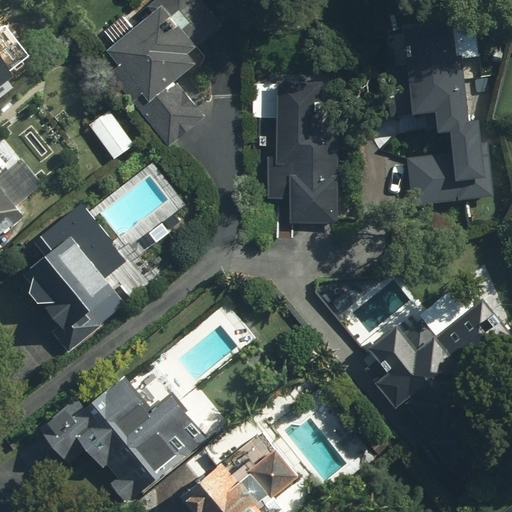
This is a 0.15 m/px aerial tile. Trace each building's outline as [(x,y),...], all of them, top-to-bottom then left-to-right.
[(155,0),(108,39),(125,60),(112,71),(171,141),(207,112),(177,76),(199,58),(192,51),(226,22),(207,0),(155,0)] [(485,117),(466,119),(456,21),(409,26),(425,197),(492,190),(485,117)] [(257,171),(269,171),(269,195),(294,196),(293,220),(341,221),(345,73),(260,71),(257,171)] [(138,144),(109,106),(85,124),(114,162),(138,144)] [(0,250),(15,239),(8,231),(29,215),(0,178),(0,250)] [(127,256),(86,202),(44,234),(56,249),(25,273),(75,339),(126,301),(104,273),(127,256)] [(158,209),(129,235),(147,254),(176,228),(158,209)] [(371,344),(381,356),(369,366),(399,403),(408,395),(440,436),(435,440),(460,470),(465,466),(477,482),(511,453),(511,427),(424,319),(411,329),(402,319),(371,344)] [(211,440),(175,391),(153,408),(127,374),(88,403),(81,394),(42,424),(69,460),(93,442),(98,448),(94,451),(131,500),(211,440)] [(281,446),(241,479),(226,461),(182,496),(194,511),(267,511),(262,505),(302,473),(281,446)]
